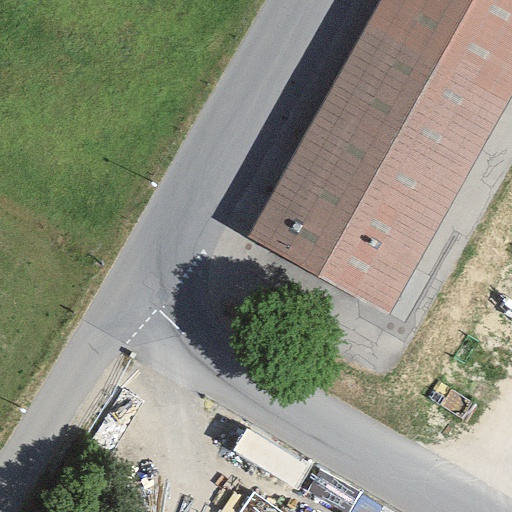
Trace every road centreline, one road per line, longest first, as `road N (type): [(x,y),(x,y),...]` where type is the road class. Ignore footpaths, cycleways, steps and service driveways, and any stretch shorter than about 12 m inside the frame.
road 1 (residential): [(473,511),(133,307)]
road 2 (residential): [(133,307),(312,0)]
road 3 (residential): [(6,511),(133,307)]
